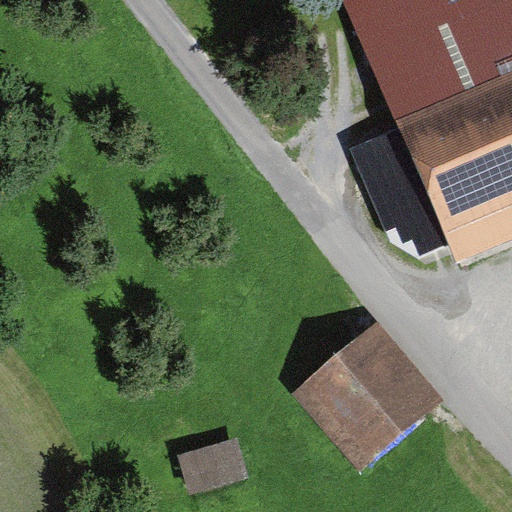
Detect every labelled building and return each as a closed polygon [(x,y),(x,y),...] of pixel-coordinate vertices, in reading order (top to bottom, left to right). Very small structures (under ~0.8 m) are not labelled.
[(511,0),(343,0),(399,129),(446,236),(511,207),(511,0)] [(446,236),(399,129),(351,150),(391,244),(420,260),(450,247),(446,236)] [(511,243),(511,207),(446,236),(450,247),(459,266),(511,243)] [(360,473),(445,402),(379,323),(294,394),(360,473)] [(194,501),(254,485),(243,444),(184,459),(194,501)]
